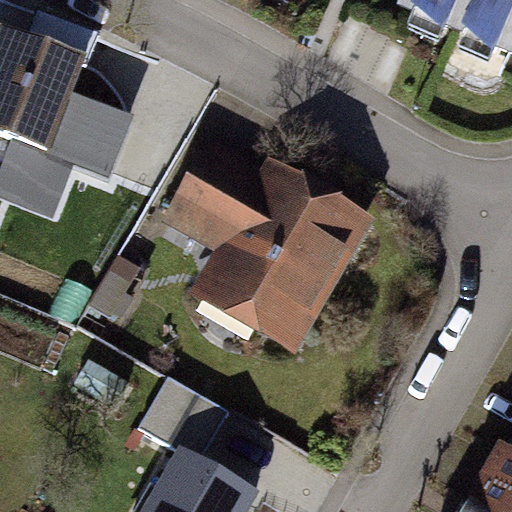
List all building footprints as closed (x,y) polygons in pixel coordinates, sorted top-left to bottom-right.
[(257,0),(256,5),(308,27),(309,33),(316,36),(331,0),(257,0)] [(331,0),(316,36),(375,61),(377,57),(430,79),(452,28),(406,8),(409,0),(331,0)] [(511,0),(409,0),(406,8),(452,28),(511,53),(511,0)] [(45,16),(33,45),(82,65),(90,68),(102,38),(45,16)] [(0,32),(0,31),(0,136),(42,153),(63,100),(68,101),(82,65),(33,45),(0,32)] [(235,248),(270,187),(214,155),(179,216),(235,248)] [(330,208),(327,212),(273,182),(270,187),(235,248),(215,284),(273,316),(268,326),(271,337),(286,345),(298,343),(310,323),(312,324),(329,295),(327,294),(364,228),(330,208)] [(251,511),(260,496),(183,452),(148,511),(251,511)] [(505,456),(472,511),(511,511),(511,459),(508,458),(505,456)]
